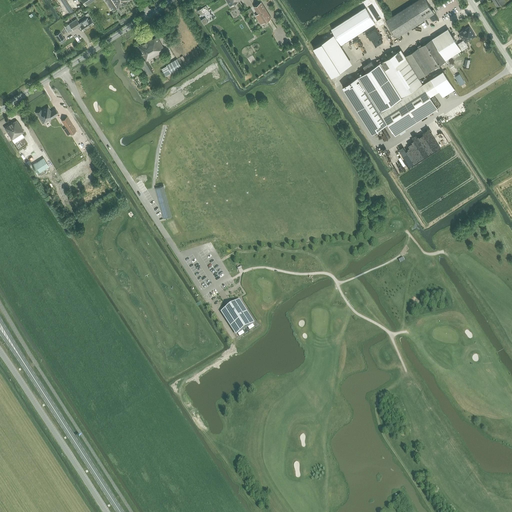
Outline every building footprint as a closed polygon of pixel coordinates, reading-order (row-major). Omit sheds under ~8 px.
[(105,0),(112,11),(129,0),(105,0)] [(425,0),(416,0),(385,21),(396,37),(434,13),(425,0)] [(274,18),(264,2),(254,8),(264,24),(274,18)] [(201,15),(209,10),(206,5),(198,10),(201,15)] [(375,22),(365,7),(331,29),(341,44),(375,22)] [(76,19),(69,24),(73,30),(80,26),(83,30),(93,24),(90,19),(89,20),(88,18),(79,23),(76,19)] [(459,34),(463,40),(464,41),(466,43),(476,37),(470,27),(459,34)] [(464,41),(463,40),(458,44),(448,28),(406,56),(419,77),(447,60),(452,56),(453,57),(458,53),(468,47),(466,43),(464,41)] [(60,32),(55,35),(61,44),(66,40),(60,32)] [(147,62),(166,51),(157,37),(153,39),(153,38),(138,47),(146,60),(138,65),(146,78),(154,73),(147,62)] [(332,76),(347,67),(329,38),(313,48),(332,76)] [(423,83),(401,49),(379,63),(398,93),(401,97),(422,84),(423,83)] [(458,53),(453,57),(452,56),(447,60),(446,60),(451,68),(454,66),(451,61),(460,55),(458,53)] [(167,66),(171,73),(182,67),(177,59),(167,65),(167,66)] [(386,120),(377,107),(398,93),(379,63),(343,86),(372,133),(373,132),(371,130),(386,120)] [(166,76),(171,73),(167,66),(162,69),(166,76)] [(455,89),(443,71),(431,78),(443,96),(455,89)] [(460,85),(465,82),(459,74),(455,77),(460,85)] [(401,97),(398,93),(377,107),(388,123),(396,135),(438,108),(422,84),(401,97)] [(41,110),(36,113),(43,124),(59,114),(55,109),(51,112),(48,107),(45,109),(45,108),(42,110),(41,110)] [(61,120),(66,127),(70,133),(70,134),(76,131),(67,116),(61,120)] [(12,122),(4,127),(10,136),(12,140),(14,143),(24,137),(22,134),(24,132),(17,121),(13,123),(12,122)] [(40,139),(41,141),(35,144),(41,154),(55,145),(48,134),(40,139)] [(43,158),(32,165),(37,174),(49,166),(43,158)] [(155,188),(163,218),(172,216),(164,186),(155,188)] [(238,301),(223,311),(236,332),(252,322),(238,301)]
